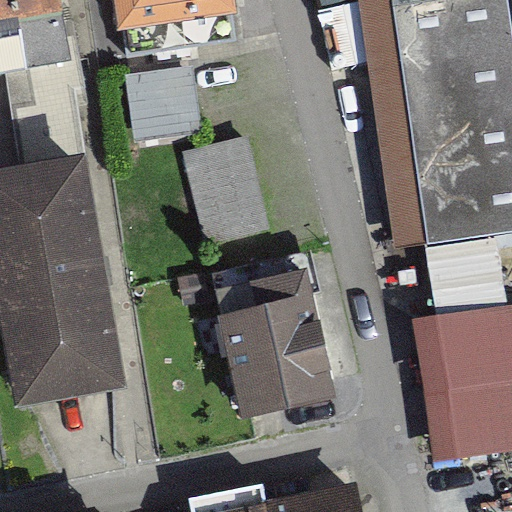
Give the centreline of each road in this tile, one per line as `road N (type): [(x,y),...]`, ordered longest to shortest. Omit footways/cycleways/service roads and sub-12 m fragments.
road 1 (unclassified): [(393,432),(296,0)]
road 2 (unclassified): [(8,511),(393,432)]
